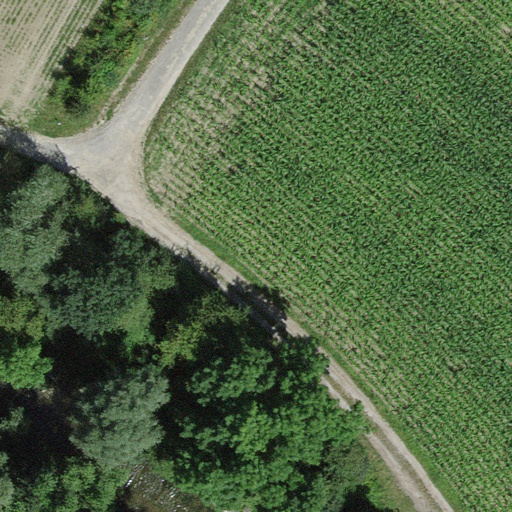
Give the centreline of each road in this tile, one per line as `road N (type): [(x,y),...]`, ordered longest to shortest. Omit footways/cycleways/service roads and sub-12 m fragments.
road 1 (track): [(438,511),(289,337),(88,185),(0,144)]
road 2 (track): [(88,185),(214,0)]
